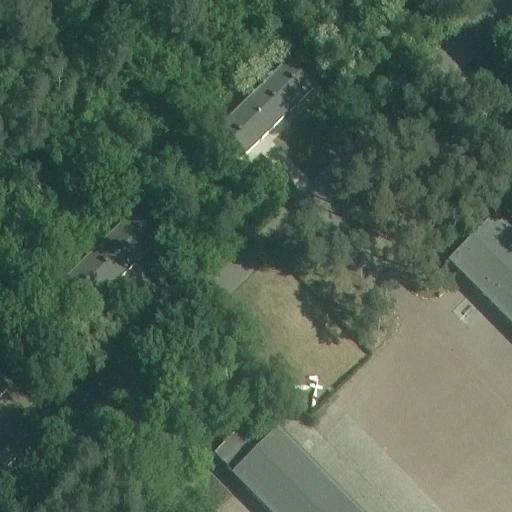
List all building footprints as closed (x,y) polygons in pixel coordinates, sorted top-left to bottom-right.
[(287,65),(219,132),(245,159),(314,92),(287,65)] [(150,254),(162,242),(135,215),(67,281),(95,309),(107,296),(150,254)] [(511,237),(497,221),(454,264),(511,323),(511,237)] [(0,382),(0,401),(9,392),(0,382)] [(280,436),(261,455),(239,434),(215,458),(236,479),(234,481),(264,511),(354,511),(286,442),(280,436)]
